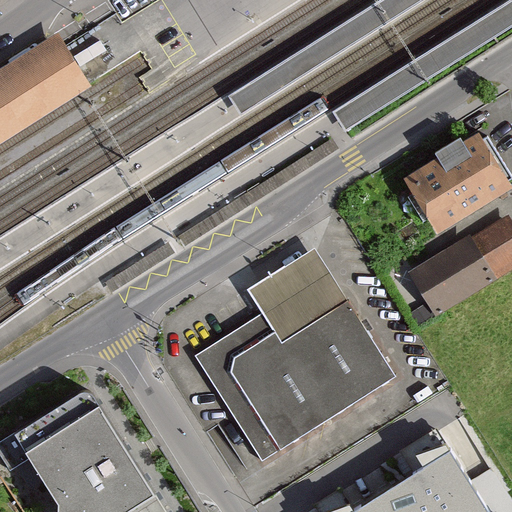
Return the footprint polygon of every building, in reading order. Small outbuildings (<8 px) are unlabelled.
[(388,0),(229,100),(240,117),(426,0),(388,0)] [(511,3),(334,116),(345,134),(511,28),(511,3)] [(0,145),(94,87),(62,36),(0,74),(0,145)] [(411,179),(445,234),(511,191),(511,181),(483,134),(411,179)] [(413,274),(441,317),(511,272),(511,223),(507,215),(413,274)] [(347,300),(315,250),(249,290),(265,313),(197,356),(263,461),(396,378),(347,300)] [(112,511),(152,486),(95,398),(22,444),(66,511),(112,511)] [(329,511),(499,511),(447,428),(418,439),(427,452),(356,496),(351,489),(324,500),(329,511)]
